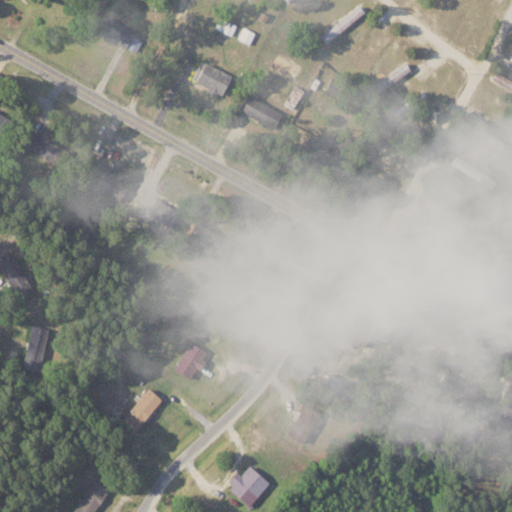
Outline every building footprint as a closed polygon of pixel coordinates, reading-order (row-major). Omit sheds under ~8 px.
[(318,33),(323,42),(363,15),(358,7),(318,33)] [(94,35),(135,51),(139,40),(130,36),(133,29),(101,17),(94,35)] [(213,28),(230,36),(235,25),(218,17),(213,28)] [(236,39),(248,45),(254,33),(242,27),(236,39)] [(267,68),(289,82),(299,66),(276,52),(267,68)] [(192,84),(220,96),(229,75),(202,62),(192,84)] [(368,87),(373,95),(409,71),(404,63),(368,87)] [(511,92),(511,82),(494,74),(490,82),(511,92)] [(283,104),(293,109),(302,90),(292,85),(283,104)] [(272,129),(281,113),(247,95),(238,111),(272,129)] [(320,134),(319,136),(305,131),(299,150),(327,160),(335,139),(320,134)] [(24,149),(49,161),(57,145),(32,133),(24,149)] [(79,183),(118,201),(126,183),(88,165),(79,183)] [(431,220),(442,227),(447,219),(441,215),(447,205),(434,196),(426,209),(434,215),(431,220)] [(146,217),(170,226),(177,209),(153,200),(146,217)] [(220,235),(193,223),(185,240),(212,252),(220,235)] [(284,268),(248,248),(239,264),(275,284),(284,268)] [(30,289),(10,251),(0,256),(0,273),(13,298),(30,289)] [(357,322),(359,317),(348,311),(345,317),(329,308),(322,323),(363,345),(371,329),(357,322)] [(47,328),(29,324),(21,361),(39,365),(47,328)] [(206,352),(188,341),(172,368),(188,377),(195,366),(196,367),(206,352)] [(392,343),(428,362),(420,376),(384,358),(392,343)] [(444,373),(483,395),(475,408),(437,387),(444,373)] [(117,420),(131,432),(160,399),(146,387),(117,420)] [(286,433),(302,442),(318,412),(301,403),(286,433)] [(502,406),(511,411),(511,438),(509,437),(511,431),(511,429),(494,420),(502,406)] [(223,482),(247,504),(267,482),(247,464),(238,474),(234,471),(223,482)] [(69,511),(91,511),(107,489),(92,479),(69,511)]
